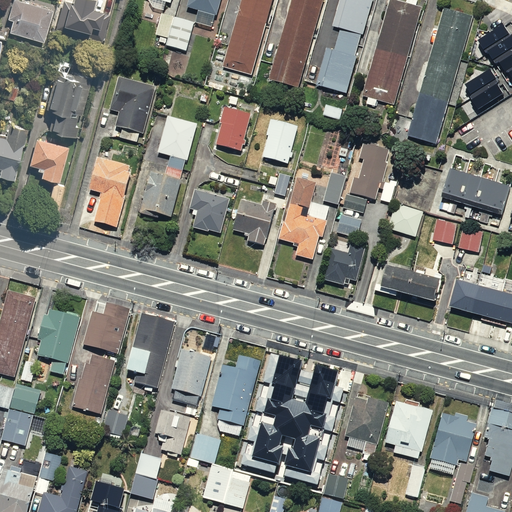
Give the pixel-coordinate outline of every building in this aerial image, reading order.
[(66,0),(63,10),(87,17),(91,0),(66,0)] [(228,0),(194,0),(190,18),(222,26),(228,0)] [(278,0),(245,0),(226,69),(257,78),(278,0)] [(333,0),(292,0),(268,86),(307,96),(333,0)] [(378,1),(374,0),(344,0),(320,88),(351,97),(378,1)] [(57,14),(14,1),(5,30),(48,43),(57,14)] [(429,13),(394,3),(366,98),(402,108),(429,13)] [(473,16),(443,8),(406,136),(436,145),(473,16)] [(189,55),(197,26),(166,16),(159,40),(171,44),(169,50),(189,55)] [(106,22),(93,17),(86,39),(99,43),(106,22)] [(511,45),(483,60),(501,95),(511,89),(511,45)] [(97,80),(65,71),(48,134),(81,142),(97,80)] [(158,88),(121,78),(111,115),(123,118),(119,131),(144,138),(158,88)] [(330,105),(326,118),(346,124),(350,111),(330,105)] [(257,117),(229,110),(218,149),(246,157),(257,117)] [(203,127),(171,119),(161,155),(173,159),(168,180),(187,185),(203,127)] [(305,132),(274,123),(264,160),(295,168),(297,160),(305,132)] [(28,175),(21,173),(31,136),(33,130),(13,125),(10,136),(0,133),(0,173),(3,174),(1,180),(25,187),(28,175)] [(329,133),(310,128),(309,133),(301,161),(320,166),(329,133)] [(71,147),(39,138),(28,175),(55,183),(47,210),(60,213),(68,185),(62,183),(71,147)] [(367,145),(350,198),(380,208),(382,203),(390,178),(397,155),(367,145)] [(130,166),(98,157),(89,189),(102,192),(94,222),(118,228),(126,195),(125,194),(130,172),(128,172),(130,166)] [(501,215),(510,186),(450,169),(442,198),(501,215)] [(335,174),(325,206),(335,209),(342,211),(351,179),(335,174)] [(295,178),(284,175),(278,196),(289,199),(295,178)] [(325,182),(301,175),(282,241),(300,247),(297,257),(319,264),(335,209),(325,206),(319,204),(325,182)] [(168,180),(153,176),(143,214),(177,223),(187,185),(168,180)] [(403,183),(390,178),(382,203),(395,207),(403,183)] [(224,239),(233,203),(198,194),(191,218),(200,220),(197,232),(224,239)] [(356,242),(355,247),(371,252),(372,252),(386,210),(380,208),(350,198),(338,236),(356,242)] [(263,209),(245,204),(237,234),(249,238),(247,245),(272,253),(285,209),(265,203),(263,209)] [(431,214),(400,204),(391,232),(422,241),(431,214)] [(459,248),(465,227),(442,220),(435,241),(459,248)] [(465,227),(459,248),(482,255),(488,233),(465,227)] [(352,256),(332,249),(322,281),(358,293),(371,252),(355,247),(352,256)] [(450,288),(391,271),(384,293),(444,310),(450,288)] [(511,294),(455,279),(448,306),(511,323),(511,294)] [(0,332),(0,377),(0,378),(22,383),(27,362),(43,302),(10,293),(0,332)] [(86,362),(73,408),(106,418),(107,413),(135,313),(97,302),(84,351),(96,354),(93,364),(86,362)] [(37,358),(44,359),(54,362),(51,373),(66,377),(81,318),(50,310),(37,358)] [(182,328),(143,316),(124,378),(164,390),(182,328)] [(221,361),(183,350),(169,401),(206,411),(220,365),(221,361)] [(238,370),(225,367),(212,413),(226,417),(221,435),(248,443),(271,365),(242,356),(238,370)] [(342,369),(309,361),(298,404),(285,400),(280,419),(300,424),(295,445),(332,454),(348,393),(336,390),(342,369)] [(36,364),(27,362),(22,383),(37,387),(42,366),(36,364)] [(0,409),(8,411),(39,419),(47,390),(37,387),(22,383),(19,393),(0,388),(0,409)] [(363,464),(377,468),(392,407),(356,397),(343,448),(365,454),(363,464)] [(416,463),(426,465),(439,413),(398,403),(388,447),(398,449),(396,458),(416,463)] [(509,476),(511,465),(511,412),(492,407),(484,437),(489,439),(484,455),(491,457),(490,460),(492,461),(489,470),(509,476)] [(39,419),(8,411),(0,444),(31,452),(39,419)] [(134,421),(107,413),(106,418),(100,440),(126,447),(134,421)] [(195,422),(167,414),(156,449),(185,458),(195,422)] [(195,464),(215,469),(220,470),(227,440),(203,434),(195,464)] [(49,492),(56,494),(67,457),(48,452),(41,480),(5,470),(0,486),(0,511),(35,511),(40,495),(47,497),(49,492)] [(167,462),(146,455),(140,475),(161,482),(167,462)] [(334,468),(301,459),(295,483),(325,491),(328,491),(333,475),(334,468)] [(426,465),(416,463),(407,497),(424,502),(433,467),(426,465)] [(474,467),(460,463),(450,501),(461,504),(467,482),(470,483),(474,467)] [(85,511),(95,476),(70,469),(63,496),(56,494),(49,492),(47,497),(43,511),(85,511)] [(220,470),(215,469),(207,502),(247,511),(250,500),(236,496),(241,475),(220,470)] [(328,491),(325,491),(319,511),(339,511),(342,505),(354,508),(360,482),(333,475),(328,491)] [(130,511),(135,494),(102,485),(94,511),(130,511)] [(268,511),(293,511),(297,499),(273,493),(268,511)] [(488,497),(472,493),(466,511),(505,511),(506,511),(486,506),(488,497)] [(177,511),(179,505),(157,499),(153,511),(144,511),(137,510),(135,511),(177,511)]
